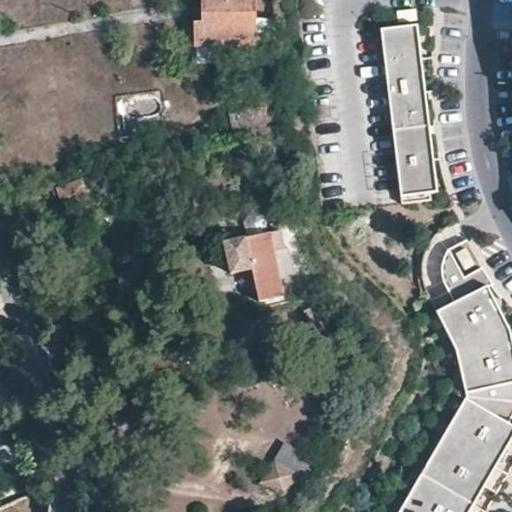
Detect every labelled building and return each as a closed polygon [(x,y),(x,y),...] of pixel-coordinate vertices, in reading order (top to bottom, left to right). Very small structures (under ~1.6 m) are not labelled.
[(197,20),(197,45),(254,45),(254,0),(203,0),(203,20),(197,20)] [(397,12),(399,22),(417,20),(416,10),(397,12)] [(274,19),(255,20),(254,45),(273,44),(274,19)] [(415,60),(413,49),(419,35),(417,26),(381,30),(402,204),(431,201),(425,149),(431,136),(430,126),(423,127),(421,115),(427,101),(426,92),(419,93),(417,82),(423,69),(421,59),(415,60)] [(421,59),(419,35),(413,49),(415,60),(421,59)] [(426,92),(423,69),(417,82),(419,93),(426,92)] [(261,100),(262,108),(231,115),(234,135),(255,131),(273,126),(273,98),(261,100)] [(430,126),(427,101),(421,115),(423,127),(430,126)] [(255,131),(256,138),(270,144),(275,144),(273,126),(255,131)] [(438,193),(431,136),(425,149),(431,194),(438,193)] [(83,191),(80,179),(55,186),(59,198),(83,191)] [(199,219),(189,222),(192,230),(201,228),(199,219)] [(294,284),(286,245),(282,246),(278,230),(225,242),(231,273),(252,269),(264,320),(287,316),(281,286),(294,284)] [(207,240),(216,241),(216,232),(208,231),(207,240)] [(475,265),(466,248),(456,254),(465,270),(475,265)] [(488,286),(493,284),(482,268),(467,278),(450,250),(444,262),(444,276),(446,285),(456,303),(482,289),(488,286)] [(511,336),(511,332),(488,286),(482,289),(504,335),(511,370),(511,336)] [(511,370),(504,335),(482,289),(456,303),(438,311),(455,344),(465,394),(511,383),(511,370)] [(511,419),(511,383),(465,394),(466,399),(509,424),(511,419)] [(493,474),(483,468),(490,456),(500,462),(511,440),(511,435),(505,431),(509,424),(466,399),(400,511),(470,511),(471,511),(461,506),(469,493),(478,499),(493,474)] [(493,474),(500,462),(490,456),(483,468),(493,474)] [(298,474),(273,460),(257,484),(283,498),(298,474)] [(471,511),(478,499),(469,493),(461,506),(471,511)]
